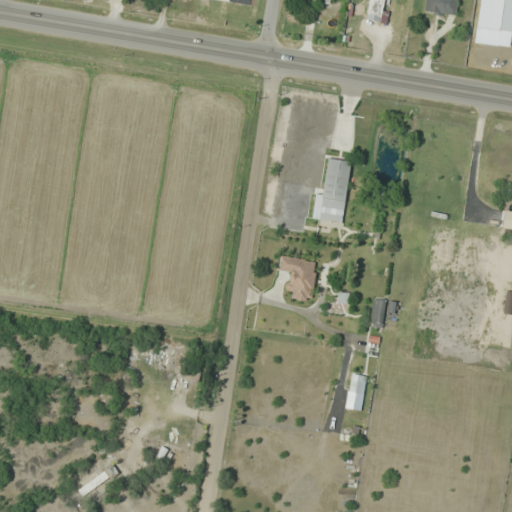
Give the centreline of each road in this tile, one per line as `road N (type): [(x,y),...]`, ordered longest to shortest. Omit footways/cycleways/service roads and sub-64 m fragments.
road 1 (secondary): [(511,96),(0,11)]
road 2 (tertiary): [(203,511),(266,57)]
